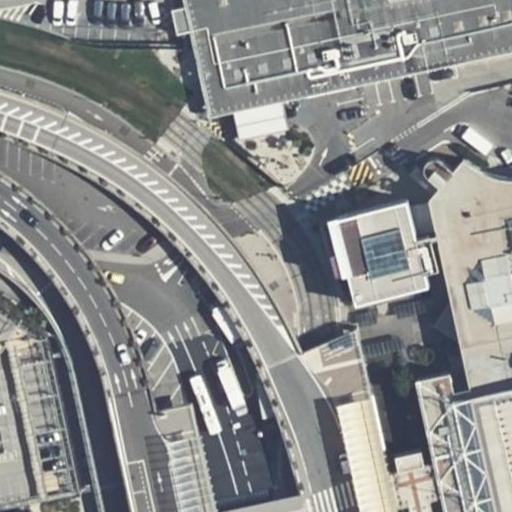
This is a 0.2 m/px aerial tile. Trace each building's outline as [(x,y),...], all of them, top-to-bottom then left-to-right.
[(511,0),(187,0),(188,4),(179,42),(210,116),(237,108),(287,97),(511,48),(511,0)] [(179,42),(188,4),(175,7),(180,31),(179,42)] [(287,97),(237,108),(242,136),(292,125),(287,97)] [(511,511),(511,174),(506,175),(490,171),(474,165),(461,155),(428,196),(469,382),(454,386),(449,368),(416,374),(435,468),(438,480),(445,511),(511,511)] [(373,205),(334,214),(348,270),(351,269),(359,300),(433,282),(429,268),(443,265),(435,231),(420,235),(410,196),(373,205)] [(0,511),(0,506),(86,487),(50,326),(0,295),(0,511)] [(395,511),(369,393),(342,399),(366,511),(395,511)]
